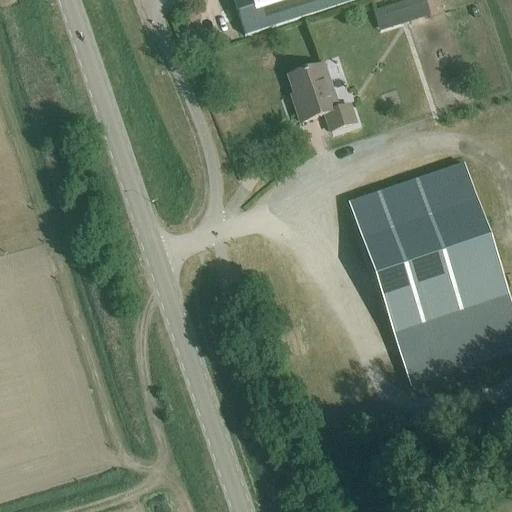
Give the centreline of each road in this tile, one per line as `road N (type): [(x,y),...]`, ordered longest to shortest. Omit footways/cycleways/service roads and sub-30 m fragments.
road 1 (residential): [(155,255),(221,233),(209,154),(146,0)]
road 2 (tertiary): [(243,511),(155,255)]
road 3 (tertiary): [(155,255),(69,0)]
road 4 (track): [(185,511),(158,450),(141,362),(155,255)]
